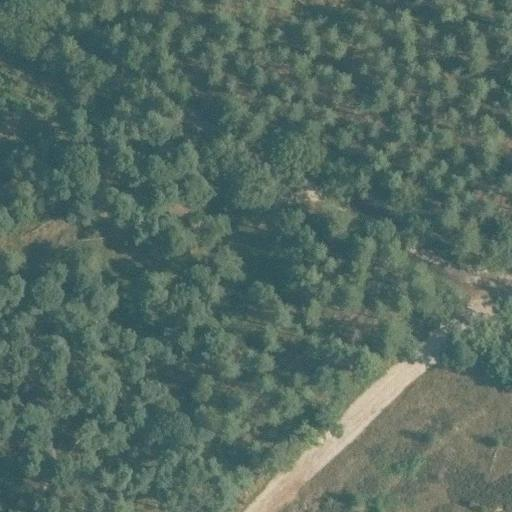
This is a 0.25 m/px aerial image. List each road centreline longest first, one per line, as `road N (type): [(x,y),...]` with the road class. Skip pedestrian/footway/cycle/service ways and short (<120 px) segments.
road 1 (track): [(0,21),(264,158),(497,296)]
road 2 (unknown): [(24,0),(96,41),(144,55),(171,80),(221,93),(511,283)]
road 3 (track): [(497,296),(263,511)]
